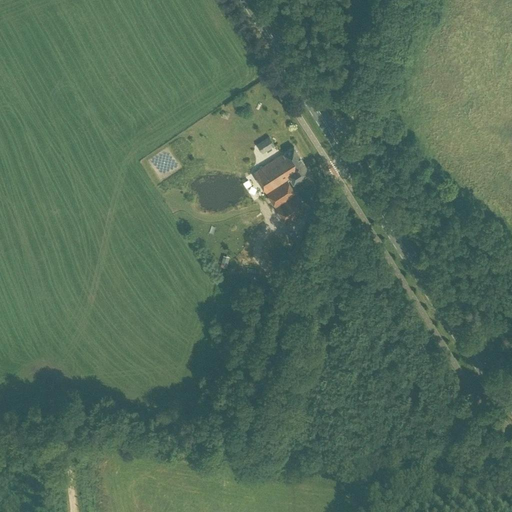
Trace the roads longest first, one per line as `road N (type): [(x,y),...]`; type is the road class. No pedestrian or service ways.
road 1 (unclassified): [(0,432),(65,425),(238,451),(345,155)]
road 2 (primary): [(511,397),(466,347),(345,155)]
road 3 (primary): [(345,155),(248,0)]
road 4 (unclassified): [(345,155),(408,0)]
